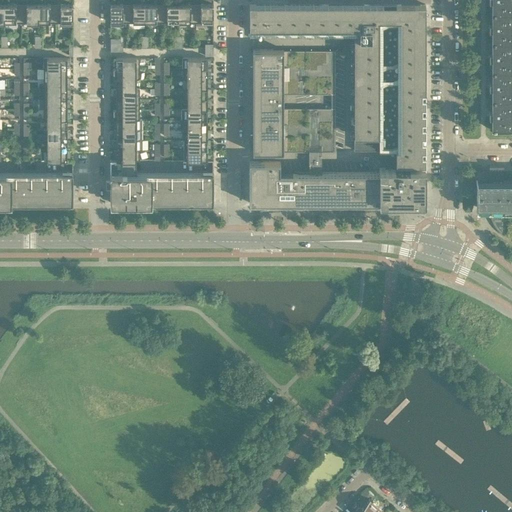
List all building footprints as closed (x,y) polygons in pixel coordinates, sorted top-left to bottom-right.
[(511,0),(488,0),(489,1),(490,1),(491,1),(491,12),(511,12),(511,0)] [(21,22),(21,6),(16,6),(16,4),(4,4),(4,22),(21,22)] [(38,22),(38,4),(26,4),(26,6),(21,6),(21,22),(38,22)] [(56,22),(56,6),(50,6),(50,4),(38,4),(38,22),(56,22)] [(73,22),(73,4),(60,4),(60,6),(56,6),(56,22),(73,22)] [(128,22),(128,6),(123,6),(123,4),(110,4),(110,22),(128,22)] [(145,22),(145,4),(133,4),(133,6),(128,6),(128,22),(145,22)] [(162,22),(162,6),(157,6),(157,4),(145,4),(145,22),(162,22)] [(179,22),(179,4),(167,4),(167,6),(162,6),(162,22),(179,22)] [(196,22),(196,6),(190,6),(190,4),(179,4),(179,22),(196,22)] [(213,22),(213,4),(201,4),(201,6),(196,6),(196,22),(213,22)] [(425,168),(425,34),(425,4),(249,4),(249,37),(254,37),(254,28),(356,28),(356,33),(354,33),(354,150),(385,150),(385,167),(379,167),(379,172),(379,202),(414,202),(414,198),(425,198),(425,168)] [(511,12),(491,12),(491,24),(490,24),(490,23),(489,23),(489,30),(490,30),(490,29),(491,29),(491,41),(511,41),(511,12)] [(511,41),(491,41),(491,53),(490,53),(489,53),(489,59),(490,59),(491,59),(491,70),(511,70),(511,41)] [(213,55),(213,45),(205,45),(205,55),(213,55)] [(283,49),(253,49),(253,152),(283,152),(283,49)] [(70,63),(70,58),(67,58),(67,57),(44,57),(44,68),(67,68),(67,63),(70,63)] [(139,67),(139,57),(116,57),(116,58),(113,58),(113,63),(116,63),(116,67),(139,67)] [(210,63),(210,58),(207,58),(207,57),(187,57),(187,67),(207,67),(207,63),(210,63)] [(139,78),(139,67),(116,67),(116,68),(113,68),(113,73),(116,73),(116,78),(136,78),(139,78)] [(207,67),(187,67),(184,67),(184,78),(187,78),(207,78),(207,67)] [(67,78),(67,68),(44,68),(44,78),(67,78)] [(511,70),(491,70),(491,82),(490,82),(489,82),(489,88),(490,88),(491,88),(491,99),(511,99),(511,70)] [(67,88),(67,78),(44,78),(44,88),(67,88)] [(136,88),(136,78),(116,78),(116,88),(136,88)] [(210,78),(207,78),(187,78),(187,88),(207,88),(207,83),(210,83),(210,78)] [(67,98),(67,88),(44,88),(43,98),(67,98)] [(139,88),(136,88),(116,88),(113,88),(113,94),(116,94),(116,98),(139,98),(139,88)] [(207,88),(187,88),(184,88),(184,99),(187,99),(207,99),(207,94),(210,94),(210,88),(207,88)] [(70,104),(70,99),(67,99),(67,98),(43,98),(43,109),(67,109),(67,104),(70,104)] [(139,109),(139,98),(116,98),(116,109),(139,109)] [(210,99),(207,99),(187,99),(187,108),(207,108),(207,104),(210,104),(210,99)] [(511,99),(491,99),(491,111),(490,111),(490,110),(489,110),(489,117),(490,117),(490,116),(492,117),(492,128),(492,129),(511,128),(511,99)] [(210,114),(210,109),(207,109),(207,108),(187,108),(187,119),(207,119),(207,114),(210,114)] [(70,114),(70,109),(67,109),(43,109),(43,119),(47,119),(67,119),(67,114),(70,114)] [(139,119),(139,109),(116,109),(113,109),(113,114),(116,114),(116,119),(136,119),(139,119)] [(67,129),(67,119),(47,119),(47,129),(67,129)] [(136,129),(136,119),(116,119),(116,129),(136,129)] [(207,129),(207,119),(187,119),(187,129),(207,129)] [(70,134),(70,129),(67,129),(47,129),(47,139),(67,139),(67,134),(70,134)] [(136,139),(136,129),(116,129),(113,129),(113,134),(116,134),(116,139),(136,139)] [(210,134),(210,129),(207,129),(187,129),(187,139),(207,139),(207,134),(210,134)] [(70,145),(70,139),(67,139),(47,139),(47,149),(67,149),(67,145),(70,145)] [(136,149),(136,139),(116,139),(113,139),(113,145),(116,145),(116,149),(136,149)] [(210,145),(210,139),(207,139),(187,139),(187,149),(207,149),(207,145),(210,145)] [(67,160),(67,155),(70,155),(70,150),(67,150),(67,149),(47,149),(47,160),(67,160)] [(139,160),(139,149),(136,149),(116,149),(116,150),(113,150),(113,155),(116,155),(116,159),(116,160),(139,160)] [(210,155),(210,150),(207,150),(207,149),(187,149),(184,149),(184,160),(207,160),(207,155),(210,155)] [(139,175),(139,160),(116,160),(116,159),(110,159),(110,202),(213,202),(213,177),(213,175),(139,175)] [(379,202),(379,172),(292,172),(292,173),(280,173),(280,161),(249,161),(249,202),(379,202)] [(489,165),(489,180),(483,180),(476,180),(476,209),(483,209),(489,209),(490,215),(493,222),(497,229),(503,235),(503,214),(503,209),(511,209),(511,180),(503,180),(503,165),(489,165)] [(0,174),(0,202),(73,202),(73,175),(0,174)] [(356,511),(355,511),(384,511),(376,505),(376,503),(373,500),(371,501),(369,498),(360,507),(358,507),(356,510),(356,511)]
